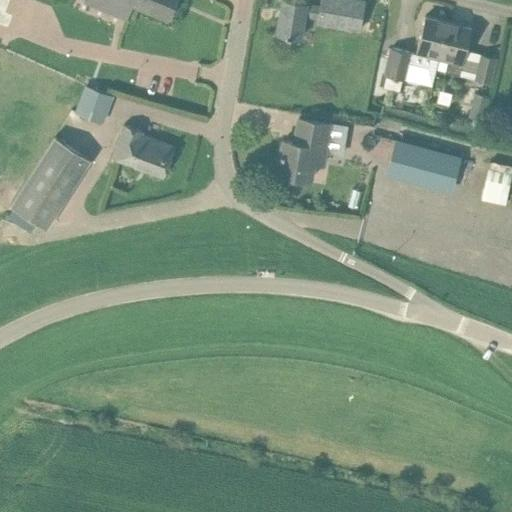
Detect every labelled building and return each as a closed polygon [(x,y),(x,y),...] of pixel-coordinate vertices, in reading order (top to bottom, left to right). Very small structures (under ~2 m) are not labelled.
[(122,0),(166,18),(173,0),(122,0)] [(300,0),(307,2),(303,20),(359,30),(364,0),(300,0)] [(388,12),(390,0),(376,0),(374,9),(388,12)] [(389,46),(382,74),(386,75),(383,88),(398,91),(401,79),(405,80),(409,62),(413,63),(427,66),(430,56),(439,58),(448,20),(425,15),(415,53),(389,46)] [(448,60),(445,71),(459,74),(471,26),(448,20),(439,58),(448,60)] [(479,53),(473,78),(491,82),(497,57),(479,52),(479,53)] [(84,84),(74,112),(102,123),(113,95),(84,84)] [(468,117),(481,120),(488,96),(474,93),(468,117)] [(124,123),(112,155),(163,175),(175,143),(157,136),(159,128),(129,117),(126,124),(124,123)] [(282,138),(276,172),(311,178),(314,162),(323,163),(330,122),(298,117),(294,140),(282,138)] [(54,134),(9,204),(46,227),(91,158),(54,134)] [(450,191),(460,156),(420,145),(395,138),(385,174),(411,180),(435,187),(450,191)] [(511,162),(490,159),(485,197),(511,201),(511,162)]
